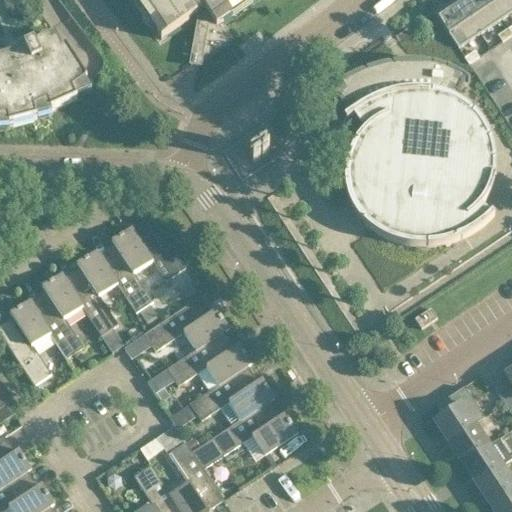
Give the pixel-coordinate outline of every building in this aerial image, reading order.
[(133,0),(161,41),(195,17),(198,21),(192,55),(194,55),(194,54),(203,56),(204,58),(232,39),(225,28),(222,30),(219,26),(256,0),(133,0)] [(481,35),(457,0),(435,15),(459,50),(481,35)] [(457,0),(481,35),(502,21),(488,0),(457,0)] [(511,0),(488,0),(502,21),(511,14),(511,0)] [(511,37),(511,36),(508,31),(498,37),(503,44),(511,37)] [(62,53),(55,37),(35,46),(31,37),(13,42),(17,55),(0,59),(0,92),(9,128),(52,116),(51,113),(92,94),(85,85),(87,83),(65,50),(62,53)] [(475,53),(465,59),(469,66),(479,59),(475,53)] [(340,84),(329,91),(331,93),(332,93),(348,117),(344,119),(347,123),(359,114),(368,128),(365,131),(362,134),(359,138),(357,141),(354,145),(352,149),(350,153),(349,156),(348,160),(347,164),(346,168),(345,172),(345,176),(345,180),(345,184),(345,188),(346,191),(347,195),(348,198),(348,200),(349,201),(351,205),(353,209),(355,214),(358,217),(361,221),(364,225),(367,228),(370,231),(371,231),(375,234),(379,237),(383,239),(387,241),(391,243),(396,245),(401,246),(405,247),(410,248),(412,248),(417,249),(423,249),(428,249),(433,248),(439,247),(444,247),(449,245),(454,244),(459,242),(464,240),(469,237),(473,235),(477,232),(481,229),(485,226),(489,223),(495,217),(492,215),(487,219),(478,211),(479,210),(482,206),(485,203),(487,199),(489,195),(491,191),(493,187),(494,183),(495,178),(496,174),(496,170),(496,165),(496,161),(496,156),(495,152),(494,148),(493,143),(491,139),(489,135),(486,130),(483,125),(480,121),(476,117),(473,113),(469,109),(465,105),(457,101),(466,82),(468,83),(470,81),(456,72),(441,66),(425,63),(409,62),(393,64),(375,68),(357,75),(340,84)] [(0,132),(10,131),(9,128),(0,92),(0,132)] [(222,149),(244,183),(279,160),(278,159),(292,150),(272,118),(222,149)] [(110,250),(99,258),(118,287),(117,287),(136,316),(154,305),(135,276),(153,264),(152,262),(158,258),(172,280),(186,271),(171,249),(167,252),(163,246),(160,248),(151,234),(139,242),(131,231),(112,243),(117,251),(112,254),(110,250)] [(117,287),(118,287),(99,258),(96,254),(77,266),(80,270),(64,280),(83,310),(102,339),(119,327),(100,299),(117,287)] [(45,293),(29,303),(51,337),(50,337),(67,362),(84,350),(65,321),(83,310),(64,280),(62,276),(42,289),(45,293)] [(202,298),(144,337),(151,347),(156,354),(184,335),(195,353),(196,353),(225,334),(229,331),(216,312),(213,315),(209,317),(207,313),(210,311),(202,298)] [(0,336),(15,360),(34,388),(52,377),(33,348),(50,337),(51,337),(29,303),(10,316),(13,320),(0,328),(0,336)] [(421,331),(437,321),(431,311),(415,321),(421,331)] [(198,376),(209,394),(248,368),(248,369),(252,366),(239,347),(232,352),(229,348),(233,345),(225,334),(196,353),(195,353),(167,372),(178,389),(198,376)] [(248,369),(248,368),(209,394),(190,407),(198,419),(201,424),(220,411),(232,428),(241,422),(242,422),(271,403),(275,401),(262,382),(255,386),(252,382),(256,380),(248,369),(252,366),(248,369)] [(491,386),(505,407),(511,402),(511,397),(500,380),(491,386)] [(435,423),(449,444),(475,426),(485,420),(465,389),(438,407),(444,417),(435,423)] [(0,394),(0,426),(15,417),(0,394)] [(232,428),(213,441),(201,449),(193,454),(204,472),(224,459),(244,445),(256,464),(265,458),(298,436),(285,416),(278,421),(275,417),(278,415),(271,403),(242,422),(241,422),(232,428)] [(489,447),(475,426),(449,444),(462,465),(489,447)] [(149,463),(182,441),(173,428),(140,449),(149,463)] [(25,476),(28,474),(32,472),(19,452),(15,455),(5,440),(9,437),(8,436),(0,441),(0,492),(25,476)] [(462,465),(476,485),(502,468),(503,468),(511,461),(511,460),(499,441),(489,447),(462,465)] [(227,507),(225,503),(204,472),(193,454),(186,445),(169,456),(180,473),(188,485),(170,496),(169,497),(179,511),(210,511),(223,504),(226,508),(227,507)] [(179,511),(169,497),(170,496),(163,485),(152,468),(134,479),(153,508),(147,511),(179,511)] [(476,485),(490,506),(511,491),(511,482),(503,468),(502,468),(476,485)] [(49,510),(51,509),(55,507),(42,487),(38,490),(28,474),(25,476),(0,492),(0,511),(45,511),(49,510)] [(511,511),(511,491),(490,506),(493,511),(511,511)]
